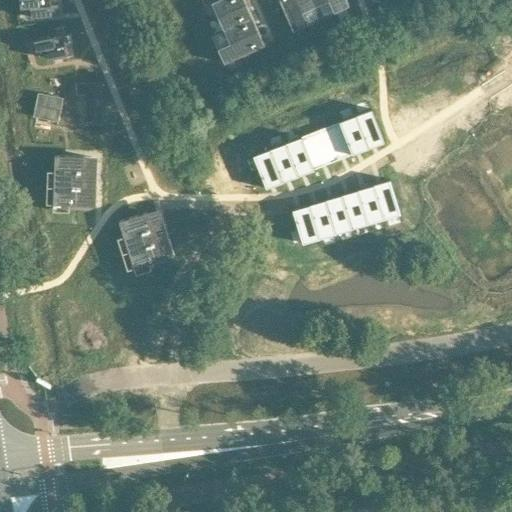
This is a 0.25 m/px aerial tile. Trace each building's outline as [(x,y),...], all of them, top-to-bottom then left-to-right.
[(50,0),(20,0),(21,7),(31,6),(32,17),(60,14),(58,3),(51,4),(50,0)] [(215,0),(212,2),(218,15),(247,2),(245,0),(215,0)] [(298,0),(280,0),(294,29),(308,23),(303,11),(298,0)] [(313,0),(298,0),(303,11),(316,5),(313,0)] [(347,0),(329,0),(335,11),(349,4),(347,0)] [(247,2),(218,15),(224,29),(253,16),(247,2)] [(253,16),(224,29),(230,42),(258,29),(253,16)] [(230,42),(218,47),(225,62),(265,44),(258,29),(230,42)] [(64,33),(34,39),(37,50),(46,48),(48,58),(68,54),(64,33)] [(100,82),(85,83),(88,123),(103,122),(100,82)] [(39,92),(34,116),(59,121),(64,97),(39,92)] [(372,108),(356,114),(369,147),(385,141),(372,108)] [(356,114),(340,121),(353,154),(369,147),(356,114)] [(340,121),(302,136),(314,169),(353,154),(340,121)] [(302,136),(286,142),(299,175),(314,169),(302,136)] [(286,142),(270,148),(283,181),(299,175),(286,142)] [(511,142),(491,155),(511,189),(511,142)] [(270,148),(254,154),(267,187),(283,181),(270,148)] [(55,154),(54,203),(96,205),(97,187),(83,186),(84,155),(55,154)] [(511,234),(464,166),(431,189),(496,282),(511,270),(511,234)] [(390,179),(374,184),(385,217),(401,212),(390,179)] [(374,184),(358,188),(369,222),(385,217),(374,184)] [(358,188),(342,193),(353,227),(369,222),(358,188)] [(342,193),(326,198),(336,232),(353,227),(342,193)] [(326,198),(310,204),(320,237),(336,232),(326,198)] [(310,204),(293,209),(303,243),(320,237),(310,204)] [(147,211),(119,220),(134,267),(175,254),(169,237),(156,241),(147,211)]
